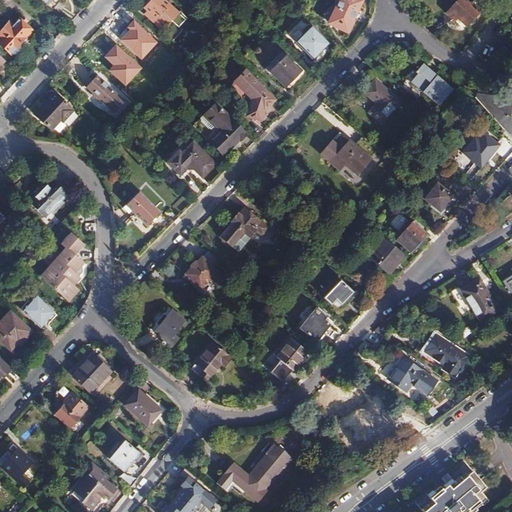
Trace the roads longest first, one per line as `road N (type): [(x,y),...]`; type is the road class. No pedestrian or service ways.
road 1 (residential): [(393,17),(95,315)]
road 2 (residential): [(198,413),(239,421),(281,409),(414,278)]
road 3 (residential): [(95,315),(101,249),(93,196),(65,161),(0,142)]
road 4 (unclassified): [(480,416),(349,511)]
road 5 (residential): [(0,119),(108,0)]
road 6 (residential): [(414,278),(511,165)]
road 7 (residential): [(95,315),(110,339),(198,413)]
road 8 (residential): [(95,315),(0,419)]
road 9 (residential): [(393,17),(447,58),(511,75)]
road 10 (residential): [(120,511),(198,413)]
